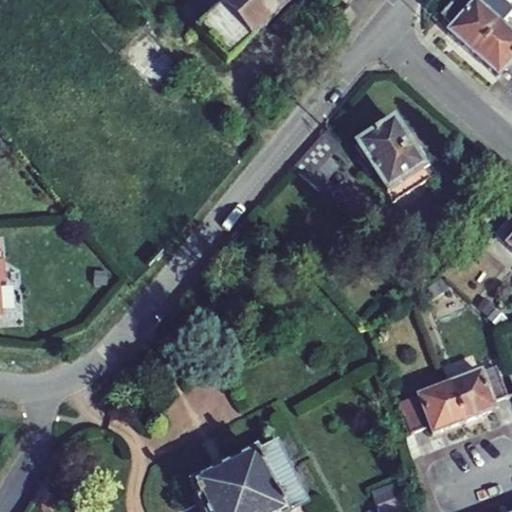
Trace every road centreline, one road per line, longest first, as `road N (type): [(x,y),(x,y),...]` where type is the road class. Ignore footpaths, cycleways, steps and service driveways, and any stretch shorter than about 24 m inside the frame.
road 1 (residential): [(379,26),(112,349),(71,380),(43,389)]
road 2 (residential): [(379,26),(511,143)]
road 3 (residential): [(0,506),(35,448),(43,389)]
